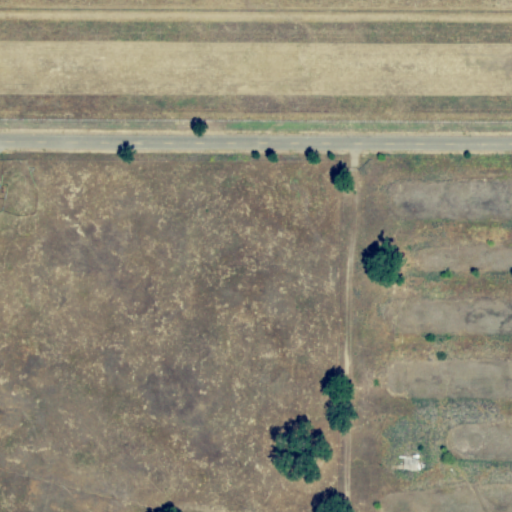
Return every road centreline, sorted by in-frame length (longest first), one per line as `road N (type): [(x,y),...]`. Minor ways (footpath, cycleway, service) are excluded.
road 1 (residential): [(511,145),(0,143)]
road 2 (residential): [(357,144),(348,511)]
